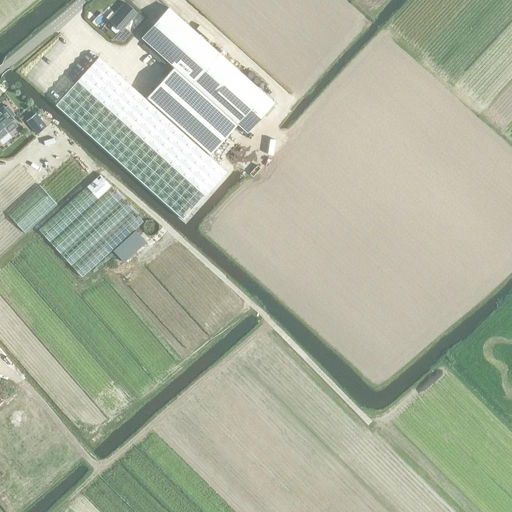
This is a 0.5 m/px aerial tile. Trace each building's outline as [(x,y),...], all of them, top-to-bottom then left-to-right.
[(113,23),(111,26),(111,29),(115,33),(117,32),(120,29),(121,30),(136,13),(124,2),(109,19),(113,23)] [(98,56),(55,105),(183,220),(226,171),(209,155),(237,124),(246,132),(273,101),(168,7),(141,37),(174,67),(145,98),(98,56)] [(15,115),(7,106),(4,108),(3,106),(0,108),(0,139),(8,133),(3,127),(13,119),(12,117),(15,115)] [(36,113),(26,121),(37,134),(47,127),(36,113)] [(70,156),(39,185),(57,204),(88,175),(70,156)] [(20,164),(0,181),(0,203),(5,210),(36,183),(20,164)] [(39,229),(82,277),(144,221),(100,174),(39,229)]
